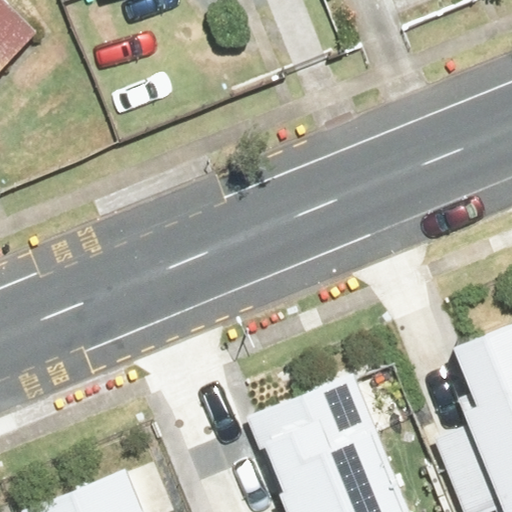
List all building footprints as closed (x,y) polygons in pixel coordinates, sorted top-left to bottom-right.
[(5,0),(0,0),(0,65),(36,30),(5,0)] [(459,3),(457,0),(331,0),(348,45),(459,3)] [(511,511),(511,323),(465,343),(486,394),(459,405),(469,427),(444,437),(475,511),(478,511),(500,503),(504,511),(511,511)] [(398,511),(345,384),(261,418),(300,511),(398,511)] [(143,511),(127,472),(30,511),(143,511)]
